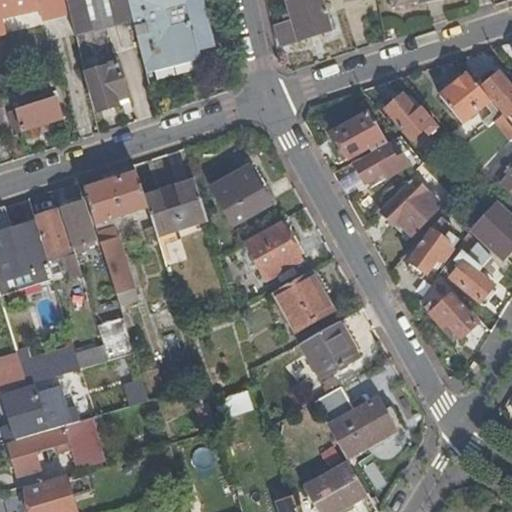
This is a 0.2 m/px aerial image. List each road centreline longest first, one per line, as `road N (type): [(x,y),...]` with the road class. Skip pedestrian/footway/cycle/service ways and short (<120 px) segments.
road 1 (residential): [(455,430),(269,98)]
road 2 (residential): [(269,98),(0,188)]
road 3 (residential): [(511,20),(269,98)]
